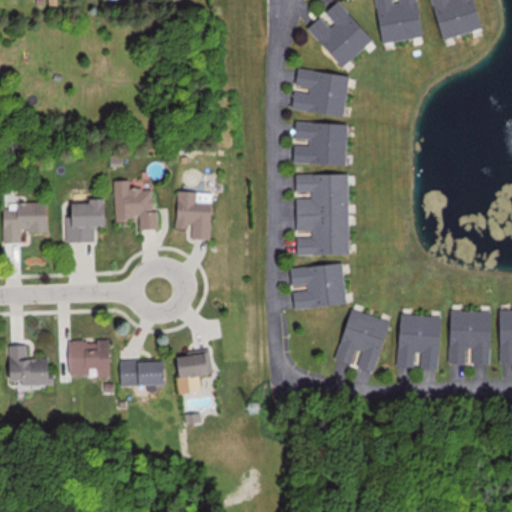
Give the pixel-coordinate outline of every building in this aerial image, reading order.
[(340,0),(309,29),(345,70),(378,40),(341,0),(340,0)] [(377,0),(385,45),(428,37),(422,0),(377,0)] [(489,30),(481,0),(433,0),(444,41),(489,30)] [(353,75),(300,69),(295,110),(348,117),(353,75)] [(297,164),(351,165),(352,124),(297,123),(297,164)] [(299,255),(353,255),(353,174),(299,174),(299,255)] [(142,230),(160,230),(160,188),(149,188),(148,180),(117,181),(118,221),(141,220),(142,230)] [(182,192),(179,228),(195,229),(195,239),(215,240),(218,194),(182,192)] [(114,228),(113,200),(69,202),(71,242),(100,241),(99,228),(114,228)] [(7,243),(29,243),(29,234),(53,234),(53,203),(7,203),(7,243)] [(293,268),(297,310),(351,305),(347,263),(293,268)] [(379,374),(394,321),(352,309),(336,362),(379,374)] [(511,310),(500,310),(500,365),(511,364),(511,310)] [(450,364),(494,365),(495,312),(451,311),(450,364)] [(447,318),(403,314),(398,367),(442,371),(447,318)] [(73,341),(73,377),(116,377),(117,341),(73,341)] [(179,359),(183,383),(219,377),(215,353),(179,359)] [(58,386),(58,358),(12,358),(12,386),(58,386)] [(123,362),(123,386),(173,386),(173,361),(123,362)]
